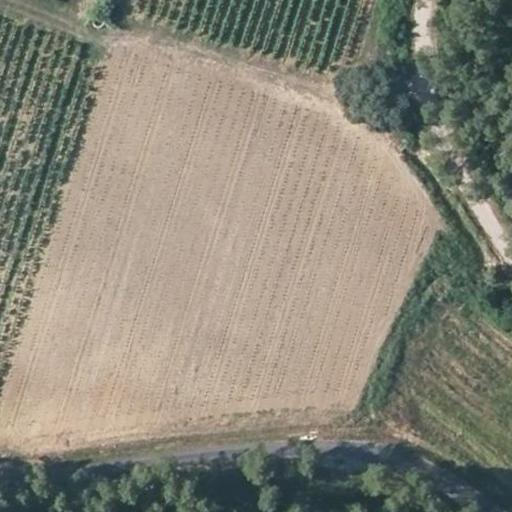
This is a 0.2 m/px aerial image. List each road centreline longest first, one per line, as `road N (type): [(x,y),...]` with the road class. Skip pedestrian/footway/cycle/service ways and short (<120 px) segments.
road 1 (residential): [(477,511),(408,465),(339,449),(272,447),(0,473)]
road 2 (track): [(511,259),(435,140),(417,45),(418,0)]
